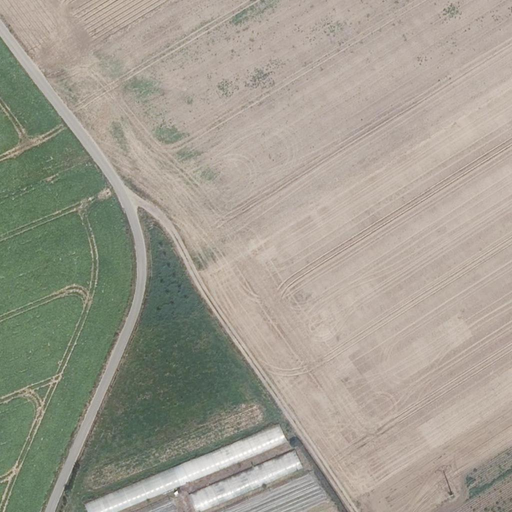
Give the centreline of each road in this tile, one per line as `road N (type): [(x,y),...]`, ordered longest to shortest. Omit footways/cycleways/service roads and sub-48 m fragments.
road 1 (unclassified): [(0,13),(133,214),(141,256),(128,331),(47,511)]
road 2 (track): [(108,174),(153,225),(342,511)]
